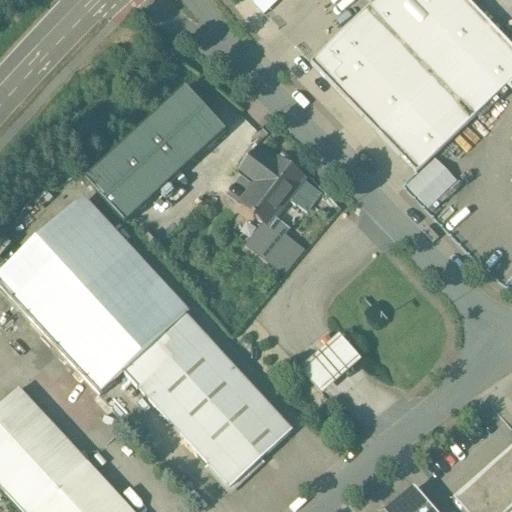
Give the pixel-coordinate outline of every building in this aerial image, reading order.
[(310,65),(378,136),(491,28),(464,0),(378,0),(371,8),(310,65)] [(511,49),(491,28),(378,136),(416,175),(511,81),(511,49)] [(185,90),(85,183),(125,226),(226,133),(185,90)] [(275,162),(257,150),(241,173),(258,186),(241,207),(267,227),(303,179),(277,159),(275,162)] [(124,375),(185,318),(81,206),(16,267),(0,281),(0,290),(99,398),(114,385),(117,389),(127,380),(124,375)] [(298,251),(267,227),(252,248),(283,272),(298,251)] [(0,281),(16,267),(0,250),(0,281)] [(292,434),(185,318),(124,375),(127,380),(117,389),(115,391),(126,403),(138,392),(230,490),(292,434)] [(339,337),(300,371),(321,396),(360,362),(339,337)] [(0,493),(17,511),(35,511),(86,466),(18,392),(0,408),(0,493)] [(459,511),(510,511),(511,511),(511,453),(453,504),(459,511)] [(129,511),(86,466),(35,511),(129,511)] [(433,511),(414,491),(389,511),(433,511)]
